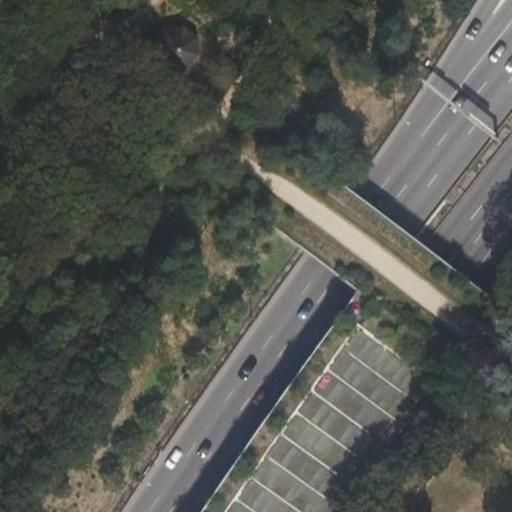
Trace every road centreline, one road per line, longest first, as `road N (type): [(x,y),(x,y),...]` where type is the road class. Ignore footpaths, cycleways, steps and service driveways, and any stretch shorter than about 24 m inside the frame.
road 1 (trunk): [(405,187),(172,511)]
road 2 (track): [(199,134),(476,334),(511,345)]
road 3 (trunk): [(282,511),(484,232)]
road 4 (track): [(199,134),(0,310)]
road 5 (trunk): [(509,0),(405,187)]
road 6 (trunk): [(511,50),(405,187)]
